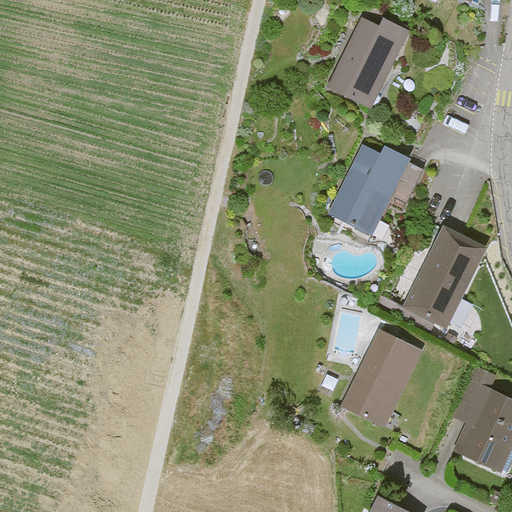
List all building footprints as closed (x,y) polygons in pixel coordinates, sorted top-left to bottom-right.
[(480,0),(427,0),(429,0),(428,0),(452,0),(475,11),(480,0)] [(385,33),(365,24),(329,95),(373,117),(413,36),(389,25),(385,33)] [(413,166),(388,152),(384,160),(365,150),(327,219),(371,243),(413,166)] [(486,258),(446,236),(405,311),(445,333),(486,258)] [(423,357),(380,336),(344,407),(387,429),(423,357)] [(511,464),(511,402),(484,389),(489,378),(477,372),(452,421),(467,429),(454,455),(505,480),(511,464)] [(410,511),(385,501),(379,511),(410,511)]
